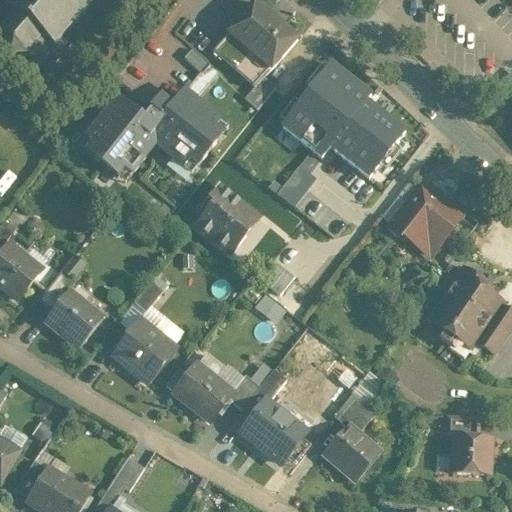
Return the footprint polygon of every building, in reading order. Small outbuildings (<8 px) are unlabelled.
[(10,0),(8,3),(7,2),(5,4),(4,5),(8,9),(8,8),(14,13),(13,14),(15,15),(13,17),(15,18),(9,24),(8,23),(6,25),(7,26),(1,34),(0,33),(0,36),(1,47),(0,46),(0,48),(0,49),(2,49),(10,56),(9,57),(12,58),(12,56),(23,56),(23,57),(26,56),(43,71),(42,71),(45,74),(62,54),(60,52),(54,47),(56,45),(55,44),(67,30),(68,31),(70,29),(69,28),(81,14),(82,15),(84,13),(83,12),(93,0),(10,0)] [(297,42),(255,5),(228,35),(228,36),(212,54),(253,90),(262,80),(263,80),(297,42)] [(371,98),(331,67),(282,130),(322,160),(330,150),(368,182),(405,136),(366,104),(371,98)] [(253,90),(244,100),(257,112),(275,90),(263,80),(262,80),(253,90)] [(223,124),(184,93),(171,109),(160,101),(143,122),(116,101),(86,139),(95,146),(87,156),(116,178),(124,169),(131,175),(154,146),(192,175),(221,138),(216,133),(223,124)] [(409,184),(394,203),(403,210),(418,191),(409,184)] [(460,219),(421,188),(418,191),(403,210),(396,219),(390,227),(406,240),(407,239),(429,256),(447,234),(447,235),(460,219)] [(220,189),(207,206),(211,209),(196,229),(231,256),(246,237),(241,233),(254,216),(220,189)] [(394,203),(387,212),(396,219),(403,210),(394,203)] [(4,224),(0,228),(0,251),(15,232),(4,224)] [(41,274),(8,248),(0,257),(0,287),(18,302),(41,274)] [(294,279),(276,264),(261,282),(280,297),(294,279)] [(489,289),(463,271),(432,317),(448,328),(439,341),(448,348),(454,339),(470,351),(475,344),(474,343),(500,306),(501,307),(502,305),(486,294),(489,289)] [(61,274),(44,296),(55,305),(64,293),(72,283),(61,274)] [(150,284),(133,305),(145,315),(163,294),(150,284)] [(55,305),(44,296),(39,303),(53,315),(69,296),(64,293),(55,305)] [(53,315),(47,323),(77,347),(99,320),(69,296),(53,315)] [(254,311),(278,324),(286,310),(262,296),(254,311)] [(500,306),(474,343),(475,344),(493,356),(511,328),(511,314),(501,307),(500,306)] [(295,339),(305,328),(288,313),(278,324),(295,339)] [(138,322),(127,337),(130,339),(114,359),(145,384),(173,350),(138,322)] [(231,395),(196,367),(188,377),(174,395),(210,424),(227,402),(232,396),(231,395)] [(179,370),(165,388),(174,395),(188,377),(179,370)] [(245,378),(231,395),(232,396),(227,402),(241,413),(250,402),(250,403),(260,390),(245,378)] [(356,399),(336,422),(348,432),(349,431),(357,437),(375,416),(356,399)] [(241,413),(232,424),(242,432),(260,410),(250,403),(250,402),(241,413)] [(242,432),(241,434),(281,465),(304,436),(264,405),(260,410),(242,432)] [(479,421),(447,419),(446,440),(453,441),(453,439),(478,440),(479,421)] [(348,432),(326,458),(353,482),(377,454),(357,437),(349,431),(348,432)] [(478,440),(453,439),(453,441),(451,475),(489,477),(491,441),(478,440)] [(0,484),(19,453),(18,452),(16,456),(0,446),(0,484)] [(127,460),(93,511),(109,511),(110,511),(119,499),(114,496),(119,488),(129,494),(144,471),(127,460)] [(34,463),(14,492),(29,502),(47,472),(34,463)] [(79,511),(88,498),(47,472),(29,502),(28,503),(41,511),(79,511)]
